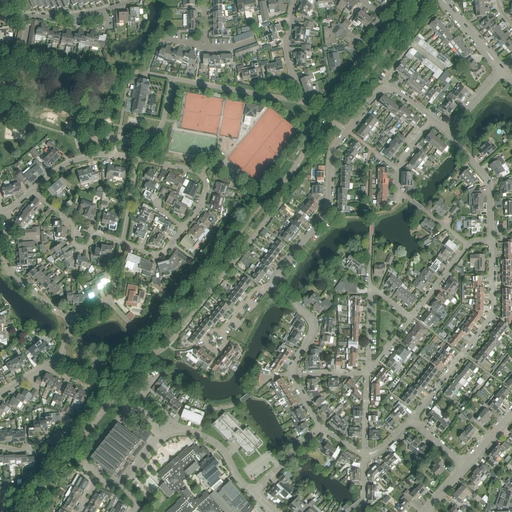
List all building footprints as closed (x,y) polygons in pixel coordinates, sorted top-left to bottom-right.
[(30,3),(31,6),(32,9),(37,6),(38,9),(39,9),(34,0),(28,0),(29,0),(30,3)] [(45,9),(40,0),(34,0),(39,9),(43,6),(45,9)] [(40,0),(45,9),(50,6),(51,9),(46,0),(40,0)] [(46,0),(51,9),(56,6),(57,9),(52,0),(46,0)] [(63,9),(58,0),(52,0),(57,9),(61,6),(62,9),(63,9)] [(65,8),(68,6),(67,4),(70,3),(68,0),(59,0),(58,0),(63,9),(66,9),(65,8)] [(181,5),(181,8),(186,8),(187,8),(187,5),(195,5),(194,0),(185,0),(186,1),(183,1),(183,5),(181,5)] [(243,0),(237,1),(239,13),(245,12),(243,0)] [(243,0),(245,12),(246,17),(252,15),(251,13),(249,1),(244,2),(243,0)] [(275,1),(269,1),(269,9),(276,9),(277,13),(284,12),(282,0),(277,0),(277,2),(275,2),(275,1)] [(302,0),(301,0),(300,2),(303,4),(301,7),(308,11),(312,5),(311,5),(313,1),(310,2),(309,0),(306,0),(305,2),(302,0)] [(342,6),(345,8),(350,1),(348,0),(341,0),(338,7),(341,9),(342,6)] [(350,1),(345,8),(351,12),(357,2),(354,0),(353,3),(350,1)] [(260,11),(261,15),(263,23),(269,21),(265,2),(259,2),(261,10),(260,11)] [(222,5),(210,7),(211,9),(213,9),(214,13),(210,13),(222,11),(221,5),(222,5)] [(127,8),(126,8),(127,12),(127,22),(128,22),(131,22),(131,19),(133,18),(134,19),(135,19),(135,21),(139,21),(138,6),(138,7),(134,7),(134,6),(130,7),(130,9),(127,9),(127,8)] [(301,7),(297,13),(307,19),(308,17),(309,17),(312,15),(310,12),(308,11),(301,7)] [(478,17),(479,21),(485,18),(485,16),(486,16),(485,13),(489,12),(489,10),(476,12),(477,17),(478,17)] [(119,12),(115,12),(116,24),(117,24),(119,24),(127,23),(127,22),(127,12),(125,12),(125,11),(118,11),(119,12)] [(187,14),(184,14),(184,20),(187,20),(195,20),(195,17),(196,17),(196,11),(187,11),(187,14)] [(222,11),(210,13),(211,15),(213,15),(214,19),(210,19),(225,17),(226,17),(225,11),(222,11)] [(361,11),(353,22),(358,26),(361,22),(367,16),(361,11)] [(367,16),(361,22),(367,27),(369,28),(373,23),(371,21),(374,18),(371,16),(369,18),(367,16)] [(225,17),(210,19),(211,21),(213,21),(214,25),(210,25),(224,23),(226,23),(225,17)] [(431,24),(429,26),(432,30),(442,21),(440,20),(439,21),(437,19),(436,19),(434,17),(430,21),(432,23),(431,24)] [(487,19),(485,18),(479,21),(481,24),(484,28),(494,19),(493,18),(490,20),(488,18),(487,19)] [(496,21),(494,19),(484,28),(488,32),(489,31),(489,30),(495,26),(494,26),(493,24),(496,21)] [(195,20),(187,20),(187,29),(196,29),(196,24),(195,24),(195,20)] [(444,23),(442,21),(432,30),(436,34),(444,27),(442,25),(444,23)] [(491,36),(492,34),(504,24),(502,22),(499,24),(499,26),(498,27),(496,24),(494,26),(495,26),(489,30),(489,31),(488,32),(491,36)] [(41,28),(37,28),(37,30),(36,33),(36,35),(35,36),(35,39),(35,40),(41,41),(42,36),(44,24),(41,23),(41,28)] [(224,23),(210,25),(211,28),(213,27),(214,31),(210,31),(210,32),(225,29),(224,23)] [(330,44),(336,43),(335,37),(338,37),(341,33),(345,37),(347,34),(348,34),(339,27),(341,25),(339,23),(337,25),(335,23),(331,23),(332,29),(328,29),(327,24),(323,24),(325,38),(326,38),(326,41),(325,42),(325,45),(330,45),(330,44)] [(271,30),(272,34),(276,33),(282,31),(280,24),(274,26),(274,25),(269,27),(270,29),(270,31),(271,30)] [(507,26),(504,24),(492,34),(493,35),(492,36),(491,37),(493,39),(494,39),(495,38),(496,38),(503,32),(501,30),(502,29),(503,30),(507,26)] [(0,38),(2,39),(2,41),(9,41),(9,33),(8,33),(8,31),(8,30),(8,27),(2,27),(2,29),(0,29),(0,38)] [(297,31),(296,35),(305,36),(306,29),(294,27),(294,31),(297,31)] [(438,35),(440,38),(449,30),(447,28),(446,29),(444,27),(436,34),(435,35),(436,37),(438,35)] [(53,43),(53,41),(55,28),(53,28),(52,32),(48,32),(47,38),(47,39),(50,40),(50,44),(52,45),(53,43)] [(225,29),(210,32),(211,34),(213,33),(214,37),(222,36),(222,37),(228,37),(227,32),(226,32),(225,29)] [(61,42),(67,43),(69,30),(67,30),(66,35),(62,34),(61,42)] [(67,43),(66,47),(72,48),(73,42),(74,36),(70,36),(71,31),(69,30),(67,43)] [(74,36),(73,42),(79,43),(81,31),(79,30),(79,31),(78,31),(77,32),(77,33),(78,34),(78,35),(74,34),(74,36)] [(85,46),(90,47),(93,31),(91,30),(90,35),(87,35),(84,46),(85,46)] [(440,38),(439,38),(442,42),(451,35),(449,33),(451,31),(449,30),(440,38)] [(83,31),(81,31),(79,43),(78,48),(80,48),(81,47),(84,48),(85,46),(84,46),(87,35),(86,35),(86,36),(83,36),(83,31)] [(96,31),(93,31),(90,47),(98,48),(99,47),(101,47),(102,42),(102,41),(98,40),(98,39),(98,40),(99,38),(98,38),(98,37),(95,36),(96,31)] [(496,38),(499,42),(509,34),(507,32),(504,35),(503,32),(496,38)] [(266,36),(268,40),(267,40),(268,41),(269,44),(273,42),(273,41),(278,39),(276,33),(272,34),(266,36)] [(503,46),(504,45),(509,40),(507,38),(510,35),(509,34),(499,42),(503,46)] [(296,35),(295,42),(306,44),(307,41),(308,42),(309,37),(305,36),(296,35)] [(453,37),(451,35),(442,42),(446,46),(448,45),(448,44),(448,45),(450,43),(456,38),(454,36),(453,37)] [(421,39),(417,36),(413,40),(418,44),(421,39)] [(456,38),(450,43),(453,47),(461,41),(460,39),(461,38),(458,36),(456,38)] [(418,44),(422,47),(426,42),(423,40),(424,39),(423,37),(421,39),(418,44)] [(462,42),(461,41),(453,47),(457,51),(463,46),(465,44),(463,41),(462,42)] [(426,42),(422,47),(426,51),(430,46),(426,42)] [(158,51),(155,56),(158,57),(157,59),(163,62),(164,60),(169,46),(167,45),(165,50),(162,48),(161,52),(158,51)] [(169,46),(164,60),(169,63),(170,61),(170,60),(174,51),(173,53),(170,51),(172,47),(169,46)] [(434,49),(430,46),(426,51),(431,54),(434,49)] [(463,46),(457,51),(460,55),(468,49),(467,47),(465,48),(463,46)] [(170,60),(170,61),(175,63),(176,60),(181,48),(179,48),(177,52),(174,51),(170,60)] [(182,63),(186,53),(185,55),(182,54),(183,49),(181,48),(176,60),(182,63)] [(408,52),(406,55),(411,60),(414,57),(417,52),(413,48),(412,50),(409,53),(408,52)] [(439,53),(434,49),(431,54),(435,57),(439,53)] [(464,60),(472,52),(470,50),(469,50),(468,49),(460,55),(464,60)] [(182,63),(181,64),(187,66),(188,63),(193,51),(191,50),(189,55),(186,53),(182,63)] [(193,67),(197,69),(198,62),(196,61),(197,58),(194,56),(195,52),(193,51),(188,63),(194,65),(193,67)] [(337,61),(336,53),(331,54),(328,55),(330,68),(340,66),(339,61),(337,61)] [(439,53),(435,57),(439,61),(443,56),(439,53)] [(209,69),(209,55),(203,55),(203,64),(201,64),(201,70),(206,70),(206,65),(208,65),(208,66),(209,66),(209,69)] [(236,68),(235,62),(233,62),(233,55),(227,55),(227,68),(227,64),(231,64),(231,68),(236,68)] [(426,59),(422,55),(418,60),(422,63),(426,59)] [(447,59),(443,56),(439,61),(443,64),(447,59)] [(276,63),(274,64),(276,72),(280,72),(280,71),(283,70),(281,58),(276,59),(276,63)] [(447,59),(443,64),(448,68),(452,63),(447,59)] [(269,61),(264,62),(265,67),(266,66),(267,73),(271,72),(271,73),(276,72),(274,64),(269,65),(269,61)] [(399,64),(400,64),(396,70),(398,72),(397,74),(399,75),(405,67),(407,65),(402,61),(399,64)] [(477,64),(474,61),(469,66),(473,71),(472,72),(478,79),(486,72),(480,65),(478,67),(476,65),(477,64)] [(252,67),(248,68),(250,79),(257,77),(256,71),(259,71),(259,68),(257,62),(251,64),(252,67)] [(242,74),(243,80),(250,79),(248,68),(244,68),(243,65),(237,67),(239,75),(242,74)] [(431,70),(435,73),(439,69),(434,65),(431,70)] [(409,71),(405,67),(399,75),(401,77),(403,79),(409,71)] [(409,71),(403,79),(405,80),(404,83),(406,84),(412,76),(415,72),(411,69),(409,71)] [(439,69),(435,73),(439,77),(443,72),(439,69)] [(446,70),(440,77),(445,81),(448,83),(448,84),(451,80),(450,79),(452,75),(446,70)] [(301,80),(303,86),(311,84),(310,80),(314,78),(311,71),(305,74),(307,78),(301,80)] [(409,86),(410,87),(417,79),(412,76),(406,84),(405,84),(408,86),(409,86)] [(137,86),(148,88),(149,87),(150,85),(149,84),(149,83),(148,83),(148,81),(139,79),(137,86)] [(414,91),(421,82),(417,79),(410,87),(412,88),(411,89),(414,91)] [(425,86),(421,82),(414,91),(416,93),(417,92),(419,94),(425,86)] [(422,93),(424,95),(431,87),(427,83),(425,86),(419,94),(421,95),(422,93)] [(313,95),(319,93),(316,86),(313,87),(311,84),(303,86),(306,93),(311,91),(313,95)] [(457,90),(465,96),(465,95),(466,96),(467,96),(469,94),(469,92),(468,92),(466,89),(465,90),(465,88),(464,88),(459,84),(457,86),(459,87),(457,90)] [(130,89),(131,89),(134,90),(133,95),(132,97),(133,98),(134,98),(135,98),(133,112),(141,114),(143,107),(143,106),(145,106),(146,97),(144,97),(146,88),(148,89),(148,88),(137,86),(137,87),(131,85),(131,89),(130,89)] [(432,88),(426,96),(430,100),(433,97),(432,97),(434,96),(436,98),(442,90),(438,88),(437,88),(435,91),(432,88)] [(450,92),(448,95),(455,100),(457,98),(458,98),(458,99),(461,101),(462,101),(463,101),(465,99),(465,98),(464,97),(465,96),(457,90),(454,93),(453,91),(451,93),(450,92)] [(448,102),(446,104),(453,110),(457,106),(454,104),(454,102),(455,100),(448,95),(446,97),(447,98),(446,100),(448,102)] [(383,106),(388,99),(384,96),(378,103),(383,106)] [(383,106),(387,109),(392,102),(388,99),(383,106)] [(391,113),(397,106),(392,102),(387,109),(391,113)] [(265,107),(262,106),(251,104),(250,107),(248,107),(247,115),(254,116),(255,112),(260,113),(265,107)] [(450,115),(453,110),(446,104),(443,107),(442,105),(440,107),(439,106),(437,109),(444,114),(445,112),(447,112),(447,113),(450,115)] [(391,113),(389,115),(394,118),(395,116),(398,113),(397,113),(401,109),(397,106),(391,113)] [(400,119),(407,110),(403,106),(401,109),(397,113),(398,113),(395,116),(396,116),(400,119)] [(404,122),(411,113),(407,110),(400,119),(404,122)] [(408,126),(410,123),(416,116),(411,113),(404,122),(408,126)] [(378,122),(371,116),(367,121),(374,126),(378,122)] [(415,127),(418,122),(420,120),(416,116),(410,123),(415,127)] [(374,126),(367,121),(364,125),(373,132),(376,128),(374,126)] [(418,122),(415,127),(413,129),(418,133),(423,126),(418,122)] [(373,132),(364,125),(360,129),(369,136),(373,132)] [(369,136),(360,129),(357,134),(364,139),(363,140),(365,142),(369,136)] [(425,140),(429,143),(435,136),(433,135),(435,131),(433,129),(430,133),(425,140)] [(435,136),(429,143),(433,147),(439,140),(442,136),(439,134),(436,138),(435,136)] [(393,141),(400,147),(404,142),(397,137),(393,141)] [(400,147),(393,141),(390,139),(387,143),(390,146),(397,151),(400,147)] [(439,140),(433,147),(438,150),(436,152),(443,143),(439,140)] [(48,142),(46,144),(54,149),(55,146),(57,144),(52,141),(48,142)] [(357,151),(361,147),(353,141),(350,146),(357,151)] [(436,152),(440,155),(444,151),(446,152),(450,148),(443,143),(436,152)] [(487,143),(478,150),(483,156),(487,153),(488,155),(496,149),(493,145),(490,147),(487,143)] [(359,153),(357,151),(350,146),(348,148),(350,149),(348,152),(355,158),(359,153)] [(393,155),(397,151),(390,146),(387,150),(393,155)] [(50,148),(46,153),(48,155),(55,161),(60,156),(58,154),(53,149),(50,148)] [(384,148),(380,153),(382,155),(383,154),(390,160),(393,155),(387,150),(384,148)] [(39,156),(33,149),(30,151),(36,158),(39,156)] [(428,158),(419,151),(416,155),(423,161),(425,163),(428,158)] [(355,158),(348,152),(344,157),(346,158),(344,162),(350,164),(351,162),(355,158)] [(46,153),(40,158),(50,167),(51,166),(52,165),(55,161),(48,155),(46,153)] [(423,161),(416,155),(414,154),(411,156),(412,157),(411,159),(412,160),(413,160),(420,165),(423,161)] [(494,163),(490,165),(493,171),(505,164),(506,163),(501,158),(500,158),(499,156),(498,155),(492,159),(494,163)] [(34,162),(28,167),(31,171),(37,178),(43,173),(39,169),(42,166),(36,159),(33,162),(34,162)] [(413,160),(412,160),(409,164),(416,170),(418,168),(421,170),(424,172),(426,170),(423,168),(419,166),(420,165),(413,160)] [(341,166),(341,172),(350,172),(352,172),(352,167),(350,166),(349,166),(350,164),(344,162),(343,166),(341,166)] [(508,169),(505,164),(493,171),(497,176),(501,174),(503,177),(510,173),(508,170),(508,169)] [(108,168),(106,178),(110,179),(110,176),(113,176),(124,178),(125,169),(120,168),(120,167),(108,165),(108,168)] [(325,177),(325,172),(325,166),(318,166),(317,181),(310,181),(317,187),(318,182),(324,182),(324,177),(325,177)] [(411,171),(406,167),(403,170),(403,173),(402,173),(402,179),(412,180),(412,173),(411,173),(411,171)] [(82,170),(77,172),(81,184),(88,182),(88,181),(91,181),(91,182),(98,180),(96,172),(92,173),(91,169),(82,171),(82,170)] [(146,174),(144,177),(144,178),(149,180),(152,182),(152,181),(154,178),(155,176),(157,172),(150,169),(147,174),(146,174)] [(466,180),(473,174),(468,169),(460,175),(463,178),(464,177),(466,180)] [(164,179),(167,172),(163,170),(160,176),(158,179),(161,181),(162,178),(164,179)] [(21,172),(18,174),(23,182),(27,179),(31,183),(37,178),(31,171),(25,176),(21,172)] [(175,193),(178,194),(180,191),(181,188),(178,187),(182,179),(170,173),(166,182),(173,185),(171,188),(177,190),(175,193)] [(478,180),(473,174),(466,180),(469,183),(468,184),(470,186),(468,188),(469,192),(471,191),(473,190),(475,190),(474,186),(473,184),(478,180)] [(53,198),(54,197),(55,196),(57,195),(57,194),(56,193),(56,194),(55,193),(61,188),(65,193),(67,191),(68,192),(69,190),(70,189),(61,177),(46,190),(53,198)] [(412,186),(412,180),(402,179),(402,186),(406,186),(406,191),(411,191),(411,186),(412,186)] [(159,185),(152,181),(152,182),(149,180),(148,184),(146,183),(143,189),(145,190),(141,197),(151,201),(152,197),(147,195),(149,192),(154,194),(156,190),(155,190),(156,188),(158,189),(159,185)] [(511,182),(511,180),(504,181),(504,183),(500,183),(500,189),(501,189),(502,194),(511,193),(510,185),(511,184),(511,182)] [(19,183),(10,186),(13,194),(18,192),(19,192),(21,191),(19,183)] [(180,191),(178,194),(184,197),(185,197),(186,194),(193,198),(195,195),(194,194),(195,192),(196,192),(199,186),(191,183),(188,190),(182,187),(181,188),(180,191)] [(213,195),(223,198),(225,198),(227,192),(226,192),(227,186),(217,183),(214,192),(218,193),(217,196),(213,195)] [(2,189),(1,190),(2,193),(3,192),(3,194),(3,196),(4,196),(4,197),(13,195),(13,194),(10,186),(10,184),(4,185),(5,187),(2,188),(2,189)] [(323,195),(324,187),(317,187),(312,186),(312,194),(310,194),(310,195),(317,201),(319,197),(318,197),(318,195),(323,195)] [(470,198),(469,200),(469,203),(473,202),(474,202),(483,202),(483,195),(480,195),(480,191),(473,191),(473,190),(471,191),(471,198),(470,198)] [(171,205),(175,207),(178,202),(180,197),(171,193),(167,201),(172,204),(171,205)] [(212,201),(211,205),(213,206),(212,209),(221,212),(221,214),(225,216),(227,209),(223,208),(223,206),(222,206),(221,205),(223,198),(213,195),(214,196),(213,201),(212,201)] [(314,204),(317,201),(310,195),(307,198),(310,201),(306,206),(314,212),(319,207),(314,204)] [(187,202),(189,199),(185,197),(184,197),(181,203),(178,202),(175,207),(174,209),(184,214),(187,207),(190,208),(192,204),(187,202)] [(31,203),(39,210),(43,205),(36,199),(32,204),(31,203)] [(66,203),(64,205),(68,209),(70,211),(73,204),(70,200),(66,203)] [(80,205),(78,212),(84,214),(83,216),(88,218),(90,213),(92,214),(91,215),(95,216),(96,210),(93,209),(95,205),(82,200),(80,205)] [(439,214),(442,217),(448,209),(438,201),(433,208),(439,213),(439,214)] [(26,203),(24,206),(34,214),(36,215),(38,213),(36,211),(38,209),(39,210),(31,203),(29,202),(27,204),(26,203)] [(471,215),(479,215),(479,210),(483,210),(483,202),(474,202),(473,202),(469,203),(469,207),(470,208),(471,208),(471,215)] [(143,208),(137,219),(146,224),(146,223),(149,218),(155,221),(158,214),(157,214),(154,213),(153,214),(151,213),(152,212),(147,210),(149,206),(144,203),(142,207),(143,208)] [(23,208),(20,210),(30,218),(34,214),(24,206),(25,206),(23,208)] [(296,212),(297,213),(303,218),(306,215),(310,218),(314,212),(306,206),(302,211),(299,209),(296,212)] [(450,213),(454,215),(459,209),(455,206),(450,213)] [(19,217),(27,224),(31,219),(20,210),(20,211),(22,212),(20,214),(20,213),(17,216),(19,217)] [(201,218),(198,222),(199,223),(199,222),(206,228),(207,228),(210,224),(209,224),(211,221),(212,222),(215,224),(218,220),(216,218),(217,216),(209,211),(207,214),(206,213),(203,216),(204,217),(202,219),(201,218)] [(118,214),(104,212),(101,223),(110,224),(109,227),(108,229),(113,230),(115,230),(116,228),(117,225),(116,225),(116,223),(114,222),(114,220),(114,219),(117,219),(118,214)] [(298,217),(296,219),(301,224),(303,221),(306,223),(308,221),(303,218),(297,213),(295,215),(298,217)] [(166,227),(164,232),(168,234),(170,230),(172,231),(174,226),(170,224),(170,223),(166,221),(164,221),(165,219),(160,216),(161,215),(158,214),(155,221),(166,227)] [(27,224),(19,217),(17,216),(15,219),(16,221),(15,222),(22,228),(26,223),(27,224)] [(155,228),(146,223),(146,224),(137,219),(133,217),(132,221),(140,225),(135,235),(144,239),(148,231),(152,233),(155,228)] [(58,219),(52,218),(52,221),(54,222),(53,227),(62,228),(62,227),(62,222),(58,222),(58,219)] [(477,220),(477,219),(472,218),(472,220),(467,220),(467,228),(472,228),(472,234),(475,234),(476,234),(476,233),(477,233),(477,232),(482,232),(482,227),(480,227),(480,224),(483,224),(483,220),(477,220)] [(299,226),(301,224),(296,219),(294,222),(292,220),(290,222),(290,223),(300,231),(302,228),(299,226)] [(426,219),(421,225),(427,230),(426,231),(431,235),(434,231),(432,230),(436,225),(432,222),(431,223),(426,219)] [(189,232),(189,233),(201,242),(199,240),(204,235),(206,236),(210,231),(199,222),(199,223),(197,226),(196,228),(194,226),(191,230),(189,232)] [(299,232),(300,231),(290,223),(287,226),(288,226),(287,227),(297,235),(298,235),(299,233),(299,232)] [(287,226),(285,225),(284,227),(285,228),(282,231),(293,239),(295,238),(297,236),(297,235),(287,227),(288,226),(287,226)] [(150,242),(154,244),(154,245),(154,246),(159,248),(160,244),(161,245),(163,241),(164,242),(166,237),(163,236),(165,233),(168,234),(164,232),(157,229),(155,232),(159,234),(157,240),(152,238),(150,242)] [(281,239),(282,238),(288,243),(290,240),(291,241),(293,239),(282,231),(278,237),(281,239)] [(63,239),(65,239),(65,233),(57,233),(54,232),(55,241),(57,241),(63,240),(63,239)] [(180,243),(181,244),(192,253),(196,248),(194,247),(196,244),(197,243),(199,244),(201,242),(189,233),(189,232),(187,235),(188,236),(186,239),(185,238),(180,243)] [(449,238),(444,244),(443,245),(445,247),(453,253),(459,246),(449,238)] [(57,241),(57,244),(57,246),(51,250),(52,252),(54,251),(56,253),(54,254),(68,246),(63,248),(62,246),(65,245),(63,242),(63,240),(57,241)] [(282,250),(285,246),(278,240),(275,245),(282,250)] [(17,252),(16,252),(17,255),(32,254),(27,254),(27,251),(32,250),(31,248),(28,248),(26,248),(22,249),(22,243),(17,243),(18,249),(19,249),(19,252),(17,252)] [(90,255),(91,258),(93,259),(94,257),(99,258),(101,249),(98,248),(99,246),(96,245),(95,248),(94,253),(91,252),(90,255)] [(282,250),(275,245),(271,249),(278,255),(282,250)] [(69,248),(68,246),(54,254),(56,256),(59,255),(60,257),(72,249),(68,252),(67,250),(69,248)] [(453,253),(445,247),(437,256),(443,261),(445,258),(448,260),(453,253)] [(72,249),(60,257),(61,260),(64,258),(65,260),(67,259),(70,264),(73,259),(72,256),(73,256),(71,253),(74,252),(72,249)] [(265,250),(264,251),(266,253),(267,254),(275,259),(275,258),(278,255),(271,249),(270,251),(266,249),(265,250)] [(173,253),(168,259),(175,269),(178,266),(177,265),(179,262),(180,263),(181,261),(182,260),(185,262),(187,259),(177,251),(178,252),(176,255),(173,253)] [(139,269),(141,258),(140,259),(135,257),(136,256),(129,253),(126,261),(127,261),(125,268),(138,273),(139,269)] [(389,254),(385,263),(390,265),(394,256),(393,256),(394,255),(390,253),(389,255),(389,254)] [(73,259),(70,264),(75,265),(74,268),(77,268),(78,266),(80,266),(79,270),(83,255),(82,258),(80,257),(81,254),(78,254),(76,259),(73,259)] [(271,264),(275,259),(267,254),(264,258),(271,264)] [(358,275),(365,275),(365,268),(361,265),(363,263),(351,254),(347,260),(345,258),(341,263),(348,269),(352,264),(357,267),(356,268),(358,270),(358,275)] [(86,256),(83,255),(79,270),(82,271),(83,267),(88,269),(91,262),(87,261),(88,259),(85,258),(86,256)] [(475,256),(471,256),(471,262),(471,267),(476,267),(476,271),(484,271),(484,255),(476,255),(475,256)] [(443,261),(437,256),(435,259),(436,259),(429,268),(435,272),(437,274),(436,273),(441,267),(442,268),(440,266),(441,263),(442,264),(443,264),(441,263),(443,261)] [(153,267),(152,267),(153,263),(147,261),(147,260),(141,258),(139,269),(138,273),(139,269),(144,270),(142,275),(146,276),(147,274),(151,276),(152,273),(151,273),(153,267)] [(269,266),(271,264),(264,258),(260,263),(269,270),(271,268),(269,266)] [(17,261),(19,260),(20,263),(17,264),(17,263),(17,266),(22,266),(22,269),(28,268),(28,265),(29,265),(30,265),(31,264),(32,264),(32,263),(32,262),(32,259),(17,260),(17,261)] [(168,259),(163,261),(157,262),(161,277),(164,276),(165,276),(165,275),(169,274),(169,271),(175,269),(168,259)] [(262,264),(259,269),(266,274),(269,270),(262,264)] [(381,266),(375,266),(375,275),(382,275),(382,270),(385,270),(385,265),(381,265),(381,266)] [(34,268),(26,275),(28,277),(30,276),(32,278),(40,271),(43,268),(42,266),(36,271),(34,268)] [(253,269),(251,271),(255,273),(262,279),(266,274),(259,269),(256,267),(255,266),(253,269)] [(421,273),(420,274),(429,280),(431,282),(433,279),(431,278),(433,275),(433,274),(435,272),(429,268),(429,267),(427,269),(425,268),(421,273)] [(419,276),(416,279),(425,286),(427,287),(428,285),(427,284),(429,280),(420,274),(421,273),(415,269),(413,272),(419,276)] [(40,271),(32,278),(34,280),(36,278),(38,280),(36,282),(43,275),(47,272),(45,270),(42,273),(40,271)] [(108,271),(97,276),(103,287),(105,286),(104,284),(107,283),(105,280),(111,278),(108,271)] [(43,275),(36,282),(38,284),(40,282),(41,284),(40,286),(49,278),(53,274),(52,273),(49,275),(49,274),(46,277),(43,275)] [(255,273),(251,278),(259,283),(262,279),(255,273)] [(389,289),(391,288),(397,279),(389,273),(387,276),(387,277),(386,279),(388,280),(385,283),(389,286),(387,288),(389,289)] [(49,278),(40,286),(42,288),(43,287),(45,289),(58,277),(57,275),(51,280),(49,278)] [(93,279),(93,281),(99,292),(101,291),(100,289),(103,287),(97,276),(95,277),(95,278),(93,279)] [(252,285),(254,283),(245,276),(242,281),(249,287),(251,284),(252,285)] [(58,277),(45,289),(47,287),(49,289),(47,291),(49,293),(57,286),(55,284),(60,279),(58,277)] [(350,294),(357,294),(357,293),(356,293),(357,288),(359,288),(359,286),(359,284),(357,284),(357,283),(352,282),(348,279),(347,280),(343,277),(340,281),(334,289),(341,294),(344,289),(350,293),(350,294)] [(445,287),(443,289),(449,294),(450,295),(453,291),(452,291),(458,283),(451,277),(449,280),(450,281),(446,286),(445,286),(445,287)] [(511,280),(511,277),(502,277),(502,283),(503,283),(503,286),(511,286),(511,280)] [(403,284),(397,279),(391,288),(394,290),(392,293),(394,295),(395,294),(401,286),(403,284)] [(416,279),(412,285),(413,286),(422,293),(424,291),(422,289),(425,286),(416,279)] [(93,281),(88,283),(95,297),(97,296),(96,293),(99,292),(93,281)] [(249,287),(242,281),(238,286),(245,291),(249,287)] [(57,286),(49,293),(51,291),(53,293),(51,295),(53,297),(56,294),(58,296),(63,292),(59,288),(62,285),(60,283),(57,286)] [(88,288),(85,290),(85,291),(87,295),(90,301),(93,300),(92,298),(95,297),(88,283),(86,284),(88,288)] [(137,286),(128,284),(126,294),(129,295),(128,301),(126,301),(126,305),(137,307),(138,303),(140,304),(141,299),(144,299),(145,292),(140,291),(139,296),(137,296),(137,294),(136,294),(137,286)] [(398,301),(400,299),(406,291),(403,288),(404,286),(404,285),(403,284),(401,286),(395,294),(394,295),(397,297),(396,299),(398,301)] [(241,296),(245,291),(238,286),(234,290),(241,296)] [(78,290),(78,295),(79,305),(79,303),(81,303),(81,305),(84,305),(84,301),(90,300),(90,301),(87,295),(85,291),(80,292),(80,290),(78,290)] [(241,296),(234,290),(231,295),(238,300),(241,296)] [(405,303),(412,295),(406,291),(400,299),(403,301),(401,303),(404,305),(405,303)] [(446,297),(440,292),(436,298),(444,304),(447,300),(451,302),(451,301),(454,303),(456,300),(450,295),(449,294),(446,297)] [(309,294),(304,301),(309,305),(311,303),(315,306),(319,300),(321,299),(314,294),(312,296),(309,294)] [(238,300),(231,295),(227,299),(230,301),(228,303),(227,304),(227,305),(231,308),(232,308),(232,307),(233,307),(238,300)] [(417,299),(412,295),(405,303),(408,306),(407,308),(409,309),(415,302),(417,299)] [(348,296),(348,301),(352,301),(352,306),(360,306),(361,297),(350,296),(348,296)] [(320,312),(322,309),(326,312),(327,310),(332,304),(325,300),(323,303),(319,300),(315,306),(313,307),(320,312)] [(442,306),(435,300),(429,307),(434,310),(431,314),(437,318),(439,320),(442,316),(437,312),(442,306)] [(223,301),(219,306),(226,311),(228,309),(230,310),(232,308),(231,308),(227,305),(227,304),(223,301)] [(475,312),(481,317),(483,311),(483,305),(475,305),(475,312)] [(223,316),(226,311),(219,306),(216,310),(223,316)] [(212,315),(219,320),(223,316),(216,310),(212,315)] [(437,318),(431,314),(428,311),(420,321),(424,324),(429,328),(433,324),(437,318)] [(474,311),(470,316),(477,321),(481,317),(475,312),(474,311)] [(126,315),(130,320),(135,316),(130,312),(126,315)] [(511,312),(502,312),(502,318),(506,318),(506,319),(506,322),(511,325),(511,312)] [(216,325),(219,320),(212,315),(209,319),(216,325)] [(205,319),(203,322),(210,328),(212,325),(214,327),(216,325),(209,319),(204,316),(203,318),(205,319)] [(477,321),(470,316),(467,321),(474,326),(477,321)] [(324,317),(323,326),(332,328),(333,322),(335,322),(335,319),(332,318),(324,317)] [(296,318),(292,326),(295,328),(301,331),(304,326),(303,326),(301,325),(303,322),(299,320),(296,318)] [(474,326),(467,321),(465,319),(461,324),(470,330),(474,326)] [(197,325),(207,332),(210,328),(203,322),(201,320),(199,322),(202,324),(200,327),(197,325)] [(497,326),(504,332),(508,327),(501,321),(497,326)] [(416,327),(411,334),(419,340),(421,337),(420,336),(426,329),(418,323),(415,327),(416,327)] [(470,330),(461,324),(461,323),(458,327),(458,328),(467,335),(469,332),(470,333),(471,331),(470,330)] [(206,334),(207,332),(197,325),(196,326),(198,328),(196,331),(191,327),(203,337),(206,334)] [(323,326),(321,335),(323,336),(327,336),(330,337),(331,334),(332,328),(323,326)] [(494,330),(501,336),(504,332),(497,326),(494,330)] [(194,342),(197,344),(199,341),(199,342),(203,337),(191,327),(189,329),(195,333),(192,336),(188,341),(192,344),(194,342)] [(299,334),(301,331),(294,327),(295,328),(290,335),(298,341),(301,336),(299,334)] [(467,335),(458,328),(455,333),(461,338),(463,335),(465,337),(467,335)] [(501,336),(494,330),(490,335),(497,341),(498,340),(501,336)] [(407,338),(403,343),(409,348),(407,349),(410,351),(411,350),(412,350),(415,346),(419,341),(419,340),(411,334),(410,333),(407,337),(407,338)] [(458,342),(461,338),(455,333),(451,337),(458,342)] [(295,346),(298,341),(290,335),(288,338),(285,343),(291,347),(292,344),(295,346)] [(449,335),(445,340),(454,347),(458,342),(451,337),(449,335)] [(491,338),(489,341),(496,346),(498,348),(502,344),(498,340),(497,341),(490,335),(489,337),(491,338)] [(320,345),(320,348),(323,348),(324,345),(324,342),(332,343),(333,337),(330,337),(327,336),(323,336),(323,339),(321,339),(320,345)] [(339,343),(339,345),(348,345),(358,345),(358,342),(361,342),(361,336),(352,336),(352,339),(349,340),(348,342),(344,343),(339,343)] [(42,343),(39,340),(33,345),(40,352),(43,349),(44,351),(47,348),(48,350),(50,347),(44,341),(42,343)] [(496,346),(489,341),(485,345),(492,351),(496,346)] [(451,355),(454,351),(445,343),(441,348),(444,350),(451,355)] [(280,346),(277,351),(280,353),(287,358),(289,355),(291,356),(294,351),(283,344),(281,347),(280,346)] [(36,355),(40,352),(33,345),(27,351),(29,353),(26,356),(31,363),(33,361),(34,362),(36,360),(35,359),(38,357),(36,355)] [(358,348),(358,345),(348,345),(347,348),(346,348),(346,353),(346,354),(358,355),(358,348)] [(492,351),(485,345),(482,350),(488,355),(492,351)] [(227,351),(233,356),(235,358),(239,354),(237,352),(239,350),(235,346),(233,348),(230,346),(227,351)] [(311,350),(311,356),(319,355),(319,352),(321,352),(321,348),(313,346),(313,350),(311,350)] [(395,354),(393,356),(402,363),(404,360),(403,359),(405,357),(406,358),(407,359),(412,353),(410,351),(407,349),(406,351),(401,347),(396,352),(395,351),(394,353),(395,354)] [(190,350),(186,351),(188,353),(190,355),(188,358),(196,364),(198,361),(200,359),(205,352),(201,349),(199,351),(196,349),(195,349),(190,350)] [(440,355),(449,361),(449,360),(450,360),(452,357),(451,355),(444,350),(440,355)] [(488,355),(482,350),(478,354),(485,360),(488,355)] [(233,356),(227,351),(223,355),(230,361),(229,361),(230,362),(231,361),(232,362),(235,358),(233,356)] [(205,352),(200,359),(204,363),(210,356),(205,352)] [(280,353),(277,358),(284,362),(287,358),(280,353)] [(437,359),(445,365),(446,364),(446,365),(449,361),(440,355),(438,353),(435,357),(437,359)] [(485,360),(478,354),(474,359),(481,364),(485,360)] [(20,356),(13,360),(17,368),(21,366),(22,368),(25,366),(26,368),(29,366),(23,355),(20,357),(20,356)] [(228,367),(232,362),(231,361),(230,362),(229,361),(230,361),(223,355),(219,360),(226,365),(228,367)] [(204,363),(202,365),(207,368),(209,366),(214,360),(210,356),(204,363)] [(390,360),(386,366),(391,369),(390,371),(393,374),(394,372),(394,371),(399,365),(400,366),(402,363),(393,356),(391,359),(390,358),(389,359),(390,360)] [(13,370),(17,368),(13,360),(11,361),(10,358),(6,360),(6,361),(5,361),(5,362),(5,363),(6,364),(9,369),(6,371),(9,376),(9,377),(12,375),(11,374),(14,372),(13,370)] [(277,358),(274,363),(281,367),(284,362),(277,358)] [(433,360),(431,362),(442,371),(445,366),(445,365),(437,359),(435,362),(433,360)] [(226,365),(219,360),(217,362),(215,361),(210,368),(212,370),(215,372),(219,371),(221,373),(224,372),(227,370),(224,368),(226,365)] [(317,361),(305,362),(306,368),(312,368),(312,370),(313,370),(320,370),(320,364),(317,364),(317,361)] [(358,367),(358,361),(349,361),(349,364),(347,364),(347,369),(350,369),(352,369),(352,367),(358,367)] [(477,368),(475,366),(468,361),(464,365),(466,367),(473,372),(477,368)] [(262,368),(260,372),(265,373),(265,374),(268,375),(270,372),(271,372),(270,372),(270,371),(274,373),(275,370),(278,372),(281,367),(274,363),(271,367),(267,365),(265,369),(262,368)] [(435,376),(439,371),(431,365),(428,370),(435,376)] [(379,372),(386,378),(388,375),(390,377),(392,374),(390,373),(383,367),(379,372)] [(475,374),(473,372),(466,367),(463,372),(470,377),(472,379),(475,374)] [(424,375),(431,380),(435,376),(428,370),(424,375)] [(388,379),(386,378),(379,372),(375,377),(381,382),(383,384),(384,384),(388,379)] [(470,377),(463,372),(459,376),(465,381),(466,381),(470,377)] [(40,379),(38,384),(40,385),(42,382),(48,384),(52,376),(46,374),(45,376),(42,375),(40,379)] [(457,374),(455,377),(456,378),(455,380),(462,385),(464,387),(467,382),(466,381),(465,381),(459,376),(457,374)] [(428,385),(431,380),(424,375),(421,379),(428,385)] [(52,390),(57,379),(56,380),(51,377),(52,376),(48,384),(46,388),(51,391),(52,390)] [(371,384),(371,390),(380,390),(380,386),(381,386),(383,384),(381,382),(375,377),(372,382),(371,384)] [(511,381),(507,377),(503,382),(511,389),(511,381)] [(282,378),(275,383),(273,380),(270,382),(273,387),(271,389),(272,391),(274,390),(277,389),(276,388),(285,383),(282,378)] [(350,389),(356,383),(351,379),(350,380),(347,378),(343,383),(350,389)] [(57,379),(52,390),(55,391),(54,392),(57,394),(62,384),(60,383),(61,381),(57,379)] [(328,385),(329,388),(338,388),(338,383),(338,379),(328,379),(328,385)] [(417,383),(424,389),(428,385),(421,379),(417,383)] [(458,390),(462,385),(455,380),(451,384),(458,390)] [(279,393),(288,388),(285,383),(276,388),(277,389),(274,390),(277,395),(280,394),(279,393)] [(350,389),(348,391),(352,395),(354,393),(358,389),(358,390),(360,387),(356,383),(350,389)] [(421,393),(424,389),(417,383),(414,388),(421,393)] [(72,386),(68,384),(62,395),(65,397),(66,395),(69,397),(73,388),(71,388),(72,386)] [(451,384),(448,389),(455,394),(457,396),(459,393),(457,391),(458,390),(451,384)] [(317,385),(308,385),(308,391),(309,391),(310,394),(312,394),(314,396),(317,395),(319,394),(317,391),(317,385)] [(502,389),(499,392),(506,398),(510,393),(501,385),(499,387),(502,389)] [(160,397),(166,390),(161,386),(159,388),(158,390),(156,393),(160,397)] [(408,391),(415,397),(417,394),(419,395),(421,393),(414,388),(412,386),(408,391)] [(73,388),(69,397),(74,399),(73,402),(80,388),(76,387),(74,389),(73,388)] [(80,388),(73,402),(79,405),(80,403),(82,404),(86,397),(83,395),(85,393),(83,392),(83,390),(80,388)] [(282,398),(291,393),(288,388),(279,393),(280,394),(277,395),(280,400),(282,398)] [(354,393),(352,395),(354,398),(353,399),(357,404),(363,398),(363,394),(358,390),(358,389),(354,393)] [(445,394),(443,396),(446,398),(448,396),(451,399),(455,394),(448,389),(444,393),(445,394)] [(19,393),(28,400),(30,401),(34,396),(33,396),(31,395),(30,394),(24,390),(23,392),(20,391),(19,393)] [(165,400),(170,393),(166,390),(160,397),(165,400)] [(415,397),(408,391),(405,395),(412,401),(415,397)] [(502,402),(506,398),(499,392),(495,396),(495,397),(496,397),(502,402)] [(13,397),(22,403),(24,400),(26,402),(28,400),(19,393),(17,396),(15,394),(13,397)] [(173,399),(174,399),(175,397),(170,393),(165,400),(167,402),(166,404),(168,406),(173,399)] [(281,402),(280,403),(281,406),(283,405),(284,404),(285,403),(294,398),(291,393),(282,398),(280,400),(281,402)] [(319,394),(317,395),(314,396),(316,401),(315,403),(319,407),(319,406),(325,401),(321,396),(319,394)] [(401,400),(408,406),(412,401),(405,395),(401,400)] [(490,400),(492,402),(499,407),(503,403),(502,402),(496,397),(495,397),(495,396),(494,395),(490,400)] [(371,396),(371,402),(372,402),(372,406),(374,406),(375,407),(376,408),(377,407),(378,407),(378,406),(378,403),(380,403),(380,396),(371,396)] [(19,408),(22,403),(13,397),(11,399),(9,398),(6,403),(15,409),(17,407),(19,408)] [(285,403),(284,404),(283,405),(285,407),(286,408),(287,407),(290,411),(296,407),(297,406),(296,404),(297,403),(294,398),(285,403)] [(172,409),(178,402),(174,399),(173,399),(168,406),(172,409)] [(325,401),(319,406),(322,408),(319,411),(324,415),(330,408),(326,404),(327,403),(325,401)] [(396,410),(402,416),(406,412),(404,410),(407,408),(401,403),(399,401),(397,403),(397,404),(393,407),(396,410)] [(177,413),(183,406),(178,402),(172,409),(177,413)] [(488,406),(495,412),(499,407),(492,402),(488,406)] [(0,405),(0,409),(4,412),(6,413),(8,414),(10,411),(15,414),(17,410),(15,409),(6,403),(4,405),(2,403),(1,406),(0,405)] [(334,411),(335,412),(337,414),(342,409),(343,407),(340,405),(334,411)] [(188,421),(190,421),(200,425),(205,413),(186,406),(181,418),(188,421)] [(296,407),(290,411),(293,416),(295,415),(297,417),(303,413),(300,408),(297,410),(296,407)] [(351,418),(351,419),(354,419),(362,420),(362,417),(362,415),(363,408),(363,407),(353,407),(353,417),(354,417),(354,418),(351,418)] [(330,408),(324,415),(328,419),(334,413),(330,408)] [(431,411),(427,416),(430,419),(429,421),(430,422),(429,422),(432,425),(433,424),(434,425),(435,424),(435,423),(440,418),(441,417),(442,418),(443,416),(442,416),(443,415),(438,410),(438,411),(434,408),(431,410),(431,411)] [(486,408),(481,414),(489,421),(491,419),(489,417),(492,414),(486,408)] [(342,417),(340,419),(338,416),(344,411),(342,409),(337,414),(332,419),(330,420),(332,422),(332,423),(336,427),(342,421),(344,419),(342,417)] [(389,416),(392,418),(396,423),(402,416),(396,410),(389,416)] [(225,412),(212,425),(231,443),(234,440),(250,456),(262,443),(247,427),(243,431),(225,412)] [(51,414),(45,414),(45,417),(46,425),(52,425),(51,422),(54,422),(54,419),(54,416),(54,413),(51,414)] [(297,422),(293,424),(296,428),(299,426),(299,427),(305,423),(303,420),(305,419),(306,418),(303,413),(297,417),(294,418),(297,422)] [(369,420),(369,422),(374,422),(378,422),(378,419),(378,416),(378,413),(369,413),(369,416),(369,420)] [(465,422),(468,418),(467,417),(462,413),(459,417),(465,422)] [(487,424),(489,421),(481,414),(476,420),(482,425),(485,422),(487,424)] [(440,418),(435,423),(435,424),(439,427),(437,428),(442,433),(449,425),(446,423),(449,420),(445,417),(443,419),(442,418),(441,417),(440,418)] [(387,422),(384,424),(388,427),(390,425),(393,429),(398,425),(396,423),(392,418),(387,422)] [(344,434),(345,432),(347,428),(347,427),(345,425),(346,425),(342,421),(336,427),(340,431),(341,430),(344,434)] [(34,436),(33,422),(33,425),(31,425),(31,428),(28,428),(28,425),(24,426),(25,434),(28,434),(28,438),(31,438),(31,436),(34,436)] [(94,462),(92,464),(104,473),(106,471),(116,478),(117,477),(119,479),(126,471),(125,470),(130,464),(131,465),(134,461),(133,460),(139,452),(140,453),(147,443),(146,442),(140,438),(139,439),(132,434),(118,423),(117,425),(114,423),(106,433),(107,434),(98,445),(97,445),(89,455),(92,457),(90,459),(94,462)] [(296,428),(301,436),(307,432),(306,429),(308,428),(305,423),(299,427),(299,426),(296,428)] [(146,442),(151,435),(152,434),(151,433),(140,424),(139,426),(135,431),(133,434),(132,434),(139,439),(140,438),(146,442)] [(471,438),(476,431),(470,425),(459,438),(466,444),(471,438)] [(349,437),(355,437),(355,428),(350,428),(350,426),(348,426),(347,427),(347,428),(345,432),(346,434),(349,434),(349,437)] [(406,440),(405,441),(410,445),(409,446),(409,450),(412,453),(420,443),(421,441),(417,437),(415,439),(410,435),(406,440)] [(498,445),(493,451),(499,456),(502,453),(502,454),(506,449),(507,450),(510,448),(509,448),(511,445),(506,441),(504,443),(500,447),(498,445)] [(318,443),(315,448),(319,451),(320,450),(322,451),(321,452),(327,456),(328,455),(331,457),(332,456),(335,459),(342,449),(338,446),(336,449),(327,444),(325,447),(318,443)] [(412,453),(411,454),(414,456),(416,454),(417,455),(420,454),(423,456),(430,449),(425,444),(423,446),(420,443),(412,453)] [(159,487),(169,498),(176,491),(178,493),(184,488),(182,487),(185,484),(183,482),(200,467),(198,465),(208,457),(211,455),(210,454),(210,455),(210,454),(209,454),(207,451),(203,447),(203,446),(200,449),(197,445),(193,449),(194,450),(193,451),(188,446),(188,447),(178,456),(177,456),(178,456),(169,464),(168,464),(169,464),(158,473),(158,474),(158,473),(165,482),(159,487)] [(342,453),(337,461),(340,462),(345,465),(346,464),(347,463),(352,455),(347,452),(345,450),(344,450),(344,451),(342,453)] [(499,456),(493,451),(488,456),(490,458),(487,463),(492,467),(495,465),(493,464),(495,462),(496,462),(497,462),(497,461),(497,460),(497,459),(499,456)] [(402,460),(395,453),(393,455),(391,453),(387,457),(395,465),(396,464),(398,462),(399,461),(400,462),(402,460)] [(27,455),(21,455),(22,467),(24,467),(24,463),(27,463),(37,462),(37,456),(33,456),(33,457),(27,457),(27,455)] [(352,455),(347,463),(351,466),(352,465),(353,466),(360,466),(360,463),(355,463),(354,462),(357,458),(352,455)] [(203,470),(196,476),(200,480),(199,481),(202,484),(203,483),(207,488),(209,486),(214,491),(222,484),(223,483),(219,477),(222,474),(216,467),(219,463),(213,456),(210,459),(208,457),(198,465),(200,467),(201,465),(202,466),(201,468),(203,470)] [(384,463),(382,465),(387,470),(389,472),(392,470),(391,469),(395,465),(387,457),(383,461),(384,463)] [(444,464),(438,459),(432,466),(434,468),(431,471),(438,477),(441,473),(442,473),(444,471),(440,467),(444,464)] [(387,474),(389,472),(387,470),(382,465),(380,467),(378,464),(373,468),(382,476),(386,472),(387,474)] [(489,471),(483,465),(479,469),(478,468),(473,473),(474,474),(480,479),(484,474),(485,475),(489,471)] [(350,468),(350,469),(351,469),(351,475),(360,475),(360,469),(360,466),(353,466),(353,467),(350,468)] [(382,476),(373,468),(368,473),(368,479),(369,479),(375,479),(375,478),(378,476),(382,480),(384,478),(382,476)] [(77,475),(72,484),(83,491),(86,486),(81,484),(84,479),(80,476),(77,474),(77,475)] [(282,474),(278,479),(280,481),(282,483),(280,485),(282,487),(287,492),(290,495),(294,490),(292,488),(287,483),(289,481),(282,474)] [(481,480),(480,479),(474,474),(469,479),(472,481),(468,486),(474,491),(478,487),(477,485),(481,480)] [(348,475),(348,477),(351,477),(351,481),(352,481),(352,483),(360,484),(360,475),(351,475),(348,475)] [(422,496),(427,490),(424,488),(426,485),(418,478),(415,482),(415,483),(417,485),(414,488),(416,490),(415,490),(421,495),(422,496)] [(187,488),(185,490),(184,488),(178,493),(182,497),(176,502),(177,503),(166,511),(252,511),(254,509),(255,508),(254,508),(253,507),(252,506),(243,496),(242,495),(230,482),(224,487),(222,484),(214,491),(209,495),(206,491),(205,491),(206,492),(202,495),(202,494),(203,496),(200,499),(198,497),(198,498),(195,501),(191,496),(193,494),(192,494),(187,488)] [(376,486),(376,482),(375,482),(374,482),(373,486),(368,486),(368,492),(379,492),(379,490),(378,490),(378,486),(376,486)] [(73,488),(70,493),(75,495),(76,493),(81,495),(83,491),(72,484),(71,484),(70,483),(69,486),(73,488)] [(500,486),(497,489),(500,491),(501,492),(499,497),(510,501),(511,495),(511,493),(508,493),(509,492),(508,491),(508,490),(507,490),(509,488),(506,484),(502,488),(501,488),(501,487),(500,486)] [(287,492),(282,487),(280,485),(278,487),(275,485),(268,493),(267,494),(267,495),(268,496),(269,496),(270,495),(275,499),(282,491),(285,495),(283,497),(288,501),(292,497),(290,495),(287,492)] [(471,494),(462,486),(461,488),(460,488),(460,489),(457,491),(464,498),(467,500),(471,494)] [(416,500),(421,495),(415,490),(416,490),(415,489),(411,493),(408,490),(407,490),(404,494),(411,500),(414,498),(416,500)] [(66,496),(64,499),(75,505),(78,500),(73,498),(75,495),(70,493),(67,491),(65,496),(66,496)] [(462,500),(464,498),(457,491),(452,497),(462,505),(464,502),(462,500)] [(106,495),(102,492),(100,495),(96,492),(93,497),(102,502),(106,495)] [(368,492),(368,497),(368,500),(372,500),(374,501),(375,498),(377,498),(377,497),(377,494),(382,494),(382,492),(379,492),(368,492)] [(411,501),(411,500),(404,494),(403,494),(405,495),(401,499),(401,500),(404,502),(401,505),(401,506),(402,506),(407,511),(410,507),(411,506),(409,504),(408,503),(409,503),(409,502),(408,502),(410,500),(411,500),(411,501)] [(102,502),(93,497),(91,501),(95,504),(93,506),(98,509),(102,502)] [(289,507),(294,511),(302,503),(299,501),(301,499),(299,497),(297,499),(289,507)] [(496,502),(495,506),(497,506),(499,507),(499,511),(502,511),(502,508),(502,507),(504,507),(504,506),(508,508),(510,501),(499,497),(497,503),(496,502)] [(72,509),(75,505),(64,499),(63,501),(65,502),(62,507),(67,509),(68,507),(72,509)] [(119,502),(115,509),(119,511),(125,511),(127,510),(122,508),(124,505),(119,502)] [(302,503),(294,511),(293,511),(302,511),(307,508),(308,506),(306,504),(305,506),(302,503)]
